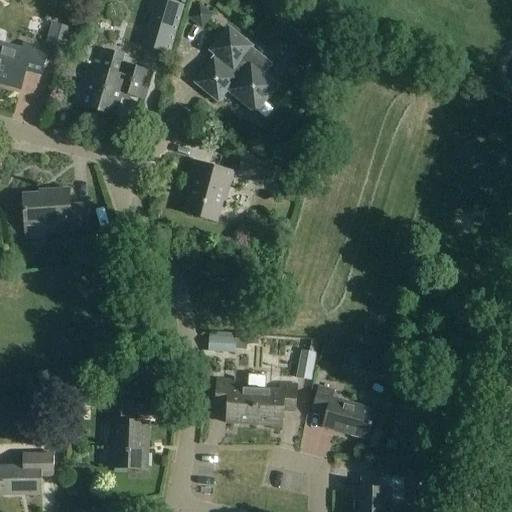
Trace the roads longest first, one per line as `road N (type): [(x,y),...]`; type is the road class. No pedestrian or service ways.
road 1 (residential): [(178,509),(192,391),(178,291),(135,243),(106,157),(0,127)]
road 2 (residential): [(471,511),(511,377)]
